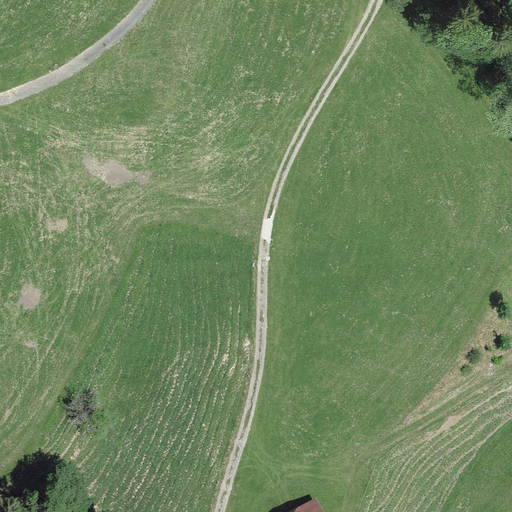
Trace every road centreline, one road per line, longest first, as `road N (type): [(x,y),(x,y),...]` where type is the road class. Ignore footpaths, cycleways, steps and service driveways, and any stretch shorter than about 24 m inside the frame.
road 1 (track): [(217,511),(260,358),(259,256),(294,142),(363,33),(371,0)]
road 2 (track): [(151,0),(144,15),(0,105)]
